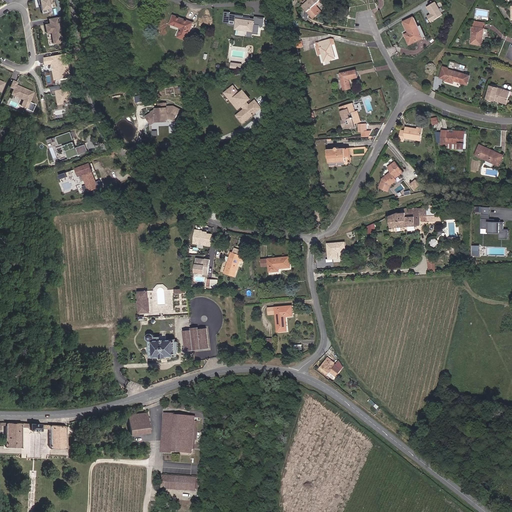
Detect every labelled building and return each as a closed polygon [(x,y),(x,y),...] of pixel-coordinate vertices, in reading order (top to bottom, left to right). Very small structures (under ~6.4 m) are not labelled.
[(38,0),(39,4),(41,4),(43,13),(48,12),(47,8),(50,8),(49,3),(51,3),(50,0),(38,0)] [(315,3),(318,0),(308,0),(304,5),(314,17),(321,11),(315,3)] [(318,0),(315,3),(321,11),(323,9),(319,4),(323,0),(318,0)] [(437,3),(428,8),(431,13),(432,13),(433,15),(429,18),(432,23),(444,16),(437,3)] [(264,26),(267,27),(269,18),(259,16),(258,19),(247,17),(247,16),(234,14),(234,12),(229,11),(227,22),(232,23),(232,25),(240,26),(245,26),(245,30),(252,30),(257,31),(256,34),(257,34),(262,34),(264,26)] [(58,17),(51,18),(52,23),(46,24),(47,33),(52,32),(54,43),(62,41),(58,17)] [(412,40),(422,35),(416,26),(411,18),(406,21),(411,28),(407,31),(412,40)] [(175,19),(173,26),(184,30),(181,39),(190,42),(195,26),(175,19)] [(416,26),(422,35),(425,33),(419,24),(416,26)] [(482,30),(481,30),(472,29),(470,28),(469,33),(472,33),(470,45),(480,46),(482,30)] [(334,36),(331,35),(319,39),(321,44),(322,51),(324,59),(336,56),(331,41),(335,40),(334,36)] [(66,54),(45,58),(47,64),(52,63),(56,79),(70,76),(66,54)] [(340,71),(344,87),(351,86),(349,76),(357,75),(356,68),(340,71)] [(447,72),(447,70),(442,69),(439,80),(444,81),(444,82),(452,85),(452,83),(460,85),(461,80),(462,76),(447,72)] [(24,99),(21,105),(27,107),(34,92),(16,85),(17,82),(13,80),(10,87),(14,88),(11,94),(24,99)] [(60,85),(51,87),(52,91),(56,91),(59,104),(73,102),(70,88),(61,90),(60,85)] [(237,85),(229,91),(238,103),(242,100),(248,108),(244,111),(240,114),(246,121),(255,114),(251,109),(254,107),(258,112),(264,107),(258,100),(252,105),(249,101),(253,98),(247,90),(243,93),(237,85)] [(492,89),(488,101),(508,107),(511,94),(492,89)] [(354,99),(342,103),(348,124),(356,124),(355,120),(362,118),(359,107),(356,107),(354,99)] [(242,100),(238,103),(244,111),(248,108),(242,100)] [(149,115),(153,122),(160,118),(169,118),(169,116),(174,116),(178,117),(182,109),(176,106),(169,105),(169,107),(161,107),(158,107),(158,111),(154,112),(149,115)] [(177,120),(178,117),(174,116),(169,116),(169,118),(160,118),(153,122),(154,124),(160,121),(170,121),(170,118),(174,118),(177,120)] [(367,120),(359,121),(360,128),(368,128),(367,120)] [(398,140),(403,141),(403,138),(420,140),(422,129),(416,128),(416,129),(406,127),(405,131),(400,130),(398,140)] [(70,130),(56,135),(59,143),(73,138),(70,130)] [(458,142),(458,147),(465,147),(465,133),(455,133),(448,132),(448,130),(441,130),(441,145),(448,145),(448,142),(458,142)] [(75,141),(68,144),(73,157),(80,154),(75,141)] [(345,153),(345,144),(340,145),(340,143),(339,142),(338,141),(337,141),(336,141),(335,142),(334,143),(334,145),(329,145),(329,160),(345,159),(345,153)] [(483,147),(478,156),(501,166),(505,156),(483,147)] [(404,170),(396,160),(389,165),(392,170),(384,176),(385,177),(383,178),(379,185),(387,189),(390,184),(397,178),(395,176),(404,170)] [(96,179),(93,170),(95,169),(93,162),(79,166),(81,173),(85,172),(88,183),(83,184),(85,190),(90,189),(98,187),(98,186),(103,185),(101,179),(96,181),(96,179)] [(88,183),(85,172),(81,173),(79,166),(73,168),(80,191),(85,190),(83,184),(88,183)] [(253,198),(261,197),(260,193),(267,191),(263,181),(261,181),(259,173),(246,177),(253,198)] [(415,186),(420,181),(416,177),(411,181),(415,186)] [(273,201),(272,193),(264,194),(265,202),(273,201)] [(491,208),(483,207),(482,229),(489,229),(488,232),(501,233),(501,239),(509,239),(509,230),(505,229),(505,222),(495,222),(495,220),(491,219),(491,208)] [(421,222),(421,216),(428,216),(438,215),(438,208),(428,209),(428,208),(421,208),(421,212),(410,213),(409,208),(401,210),(402,213),(398,214),(398,213),(389,216),(391,228),(421,225),(421,222)] [(375,223),(365,226),(367,233),(377,231),(375,223)] [(205,231),(198,230),(196,244),(213,246),(215,235),(209,234),(210,233),(205,232),(205,231)] [(481,245),(473,244),(473,255),(480,255),(481,245)] [(243,260),(245,255),(233,252),(227,273),(237,276),(242,260),(243,260)] [(291,256),(271,258),(272,266),(273,271),(282,270),(282,268),(292,267),(291,256)] [(272,266),(271,258),(263,259),(264,267),(272,266)] [(208,260),(199,259),(198,272),(206,273),(206,274),(211,275),(213,260),(208,260)] [(149,311),(149,291),(140,291),(140,311),(149,311)] [(270,307),(271,316),(278,316),(279,331),(288,331),(288,316),(295,316),(294,306),(270,307)] [(210,349),(208,329),(184,331),(187,352),(210,349)] [(179,352),(179,348),(178,348),(178,346),(179,346),(179,343),(177,343),(177,339),(167,340),(167,333),(168,333),(167,333),(167,332),(161,332),(161,333),(160,333),(161,334),(161,337),(155,337),(155,336),(153,334),(150,334),(147,336),(148,339),(151,340),(151,347),(150,347),(150,351),(151,351),(151,358),(149,358),(149,361),(163,361),(163,363),(169,363),(169,360),(172,360),(172,358),(178,358),(177,356),(179,356),(179,354),(178,354),(178,352),(179,352)] [(336,373),(341,367),(338,365),(339,364),(333,361),(334,359),(330,357),(320,369),(329,375),(332,371),(336,373)] [(149,433),(147,413),(127,416),(130,436),(149,433)] [(172,448),(174,418),(175,415),(168,415),(165,451),(172,451),(172,448)] [(176,451),(181,415),(176,415),(176,418),(174,418),(172,448),(174,449),(174,451),(176,451)] [(197,416),(181,415),(176,451),(196,453),(196,448),(197,421),(197,416)] [(66,450),(66,427),(53,426),(23,423),(0,422),(0,425),(6,426),(6,447),(22,448),(22,429),(31,429),(31,431),(41,431),(41,429),(50,430),(50,449),(66,450)] [(173,477),(171,489),(200,490),(200,478),(173,477)]
